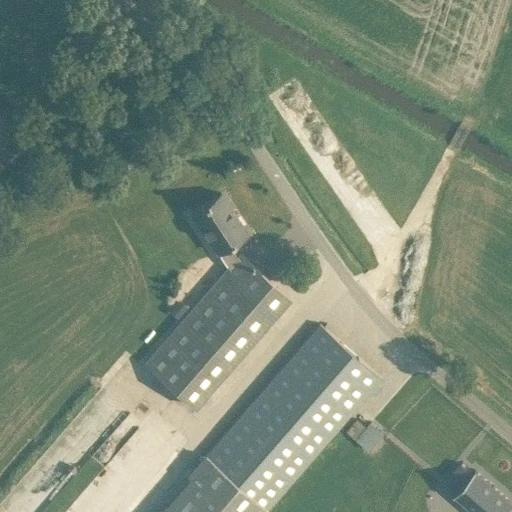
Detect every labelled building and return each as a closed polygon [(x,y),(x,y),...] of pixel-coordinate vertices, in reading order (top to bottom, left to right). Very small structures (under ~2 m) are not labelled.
[(114,161),(119,172),(129,168),(124,156),(114,161)] [(145,362),(194,406),(289,296),(239,253),(236,256),(229,244),(247,232),(220,192),(191,211),(202,228),(217,252),(218,251),(228,266),(145,362)] [(179,298),(169,310),(177,317),(187,305),(179,298)] [(263,511),(382,377),(319,323),(187,474),(191,477),(159,511),(263,511)] [(368,420),(353,439),(367,450),(382,432),(368,420)] [(461,463),(446,481),(457,491),(455,494),(475,511),(511,511),(511,501),(475,469),(472,473),(461,463)]
